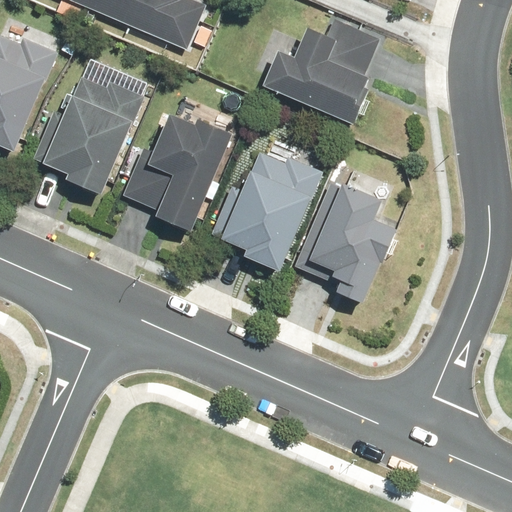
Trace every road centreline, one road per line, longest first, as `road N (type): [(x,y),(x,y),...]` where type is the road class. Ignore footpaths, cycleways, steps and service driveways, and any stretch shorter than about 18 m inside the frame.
road 1 (residential): [(408,438),(480,276),(488,239),(469,68),(483,0)]
road 2 (tertiary): [(408,438),(101,298)]
road 3 (residential): [(101,298),(22,511)]
